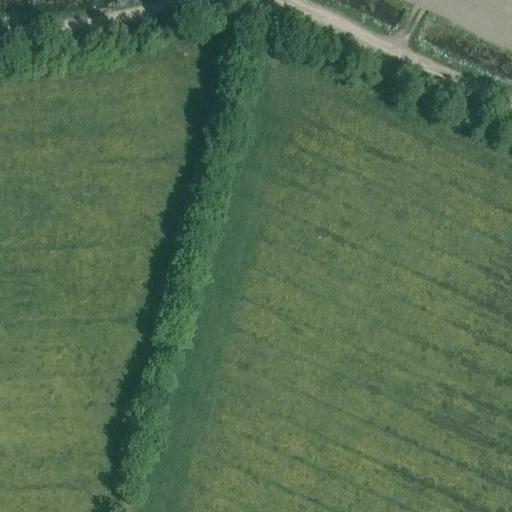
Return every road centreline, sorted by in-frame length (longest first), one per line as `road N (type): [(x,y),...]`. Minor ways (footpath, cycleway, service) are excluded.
road 1 (track): [(511,101),(288,0)]
road 2 (track): [(220,0),(0,33)]
